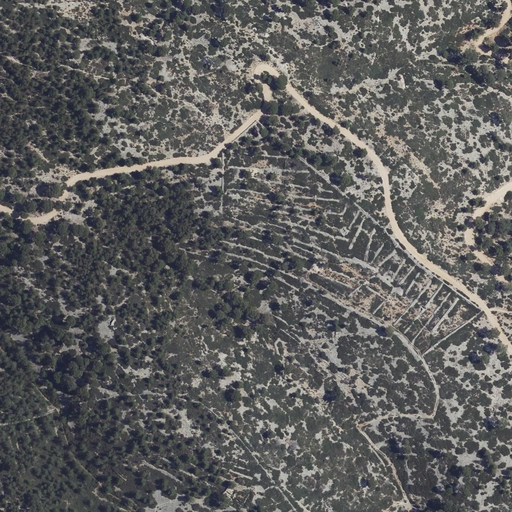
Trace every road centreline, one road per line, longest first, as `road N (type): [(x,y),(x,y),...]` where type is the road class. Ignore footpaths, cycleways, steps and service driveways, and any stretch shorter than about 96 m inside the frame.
road 1 (track): [(511,350),(478,301),(406,246),(373,154),(264,67),(255,74),(265,96),(260,112),(211,154),(75,177),(39,218),(0,207)]
road 2 (track): [(409,511),(390,463),(358,428),(390,415),(433,415),(437,392),(419,352)]
road 3 (track): [(511,184),(482,207),(466,233),(511,288)]
